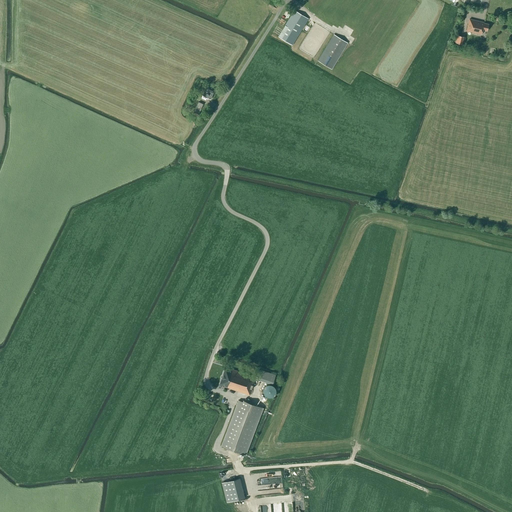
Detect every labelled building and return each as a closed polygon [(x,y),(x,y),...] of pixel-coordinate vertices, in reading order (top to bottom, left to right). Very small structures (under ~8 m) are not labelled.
[(278,37),(292,45),(308,19),(295,10),(278,37)] [(483,30),(487,31),(489,24),(484,23),(469,19),(467,31),(482,35),(483,30)] [(317,61),(331,70),(348,43),(334,34),(317,61)] [(464,37),(457,35),(455,42),(462,44),(464,37)] [(206,98),(210,99),(215,89),(207,86),(201,98),(206,100),(206,98)] [(193,114),(198,116),(203,104),(198,102),(193,114)] [(224,387),(250,395),(255,379),(273,384),(276,375),(258,369),(255,377),(231,369),(231,370),(230,370),(230,369),(225,367),(219,384),(224,386),(224,387)] [(271,384),(269,384),(268,384),(267,385),(266,385),(265,386),(265,387),(264,388),(264,389),(263,390),(263,391),(263,392),(264,393),(264,394),(265,395),(265,396),(266,396),(267,397),(268,397),(269,397),(271,397),(272,397),(273,396),(274,396),(274,395),(275,394),(275,393),(276,392),(276,391),(276,390),(275,389),(275,388),(274,387),(274,386),(273,385),(272,385),(271,384)] [(246,455),(263,408),(243,400),(242,402),(238,400),(221,446),(246,455)]
